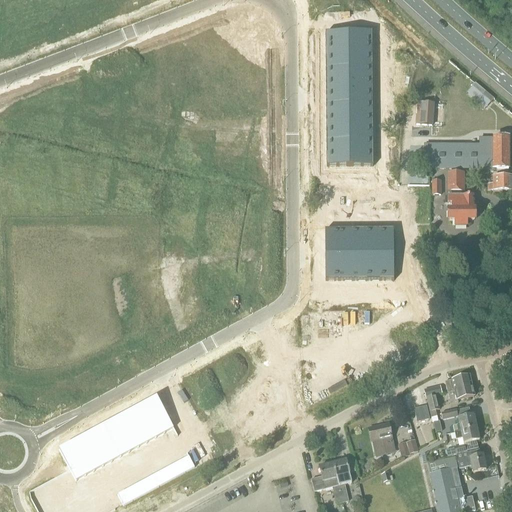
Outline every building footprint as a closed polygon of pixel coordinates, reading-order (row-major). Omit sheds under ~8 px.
[(349,33),(325,34),(325,47),(349,46),(349,33)] [(372,33),(349,33),(349,46),(372,46),(372,33)] [(349,46),(325,47),(326,59),(349,58),(349,46)] [(372,46),(349,46),(349,58),(372,58),(372,46)] [(349,58),(326,59),(326,71),(349,70),(349,58)] [(372,58),(349,58),(349,70),(372,70),(372,58)] [(349,70),(326,71),(326,83),(349,82),(349,70)] [(372,70),(349,70),(349,82),(372,82),(372,70)] [(349,82),(326,83),(326,95),(349,94),(349,82)] [(372,82),(349,82),(349,94),(372,94),(372,82)] [(475,84),(472,88),(491,103),(494,100),(475,84)] [(349,94),(326,95),(326,107),(349,106),(349,94)] [(372,94),(349,94),(349,106),(372,106),(372,94)] [(418,104),(416,125),(432,127),(434,105),(418,104)] [(349,106),(326,107),(326,119),(349,118),(349,106)] [(372,106),(349,106),(349,118),(373,118),(372,106)] [(349,118),(326,119),(326,131),(349,130),(349,118)] [(373,118),(349,118),(349,130),(373,130),(373,118)] [(349,130),(326,131),(326,143),(349,142),(349,130)] [(373,130),(349,130),(349,142),(373,142),(373,130)] [(480,146),(425,146),(425,170),(508,170),(508,139),(494,139),(480,139),(480,146)] [(349,142),(326,143),(326,155),(350,154),(349,142)] [(373,142),(349,142),(350,154),(373,154),(373,142)] [(350,154),(326,155),(326,167),(350,167),(350,154)] [(373,154),(350,154),(350,167),(373,167),(373,154)] [(466,227),(466,222),(475,222),(475,211),(473,211),(473,198),(471,198),(471,197),(465,197),(465,198),(462,198),(462,192),(463,192),(463,175),(448,175),(448,192),(448,194),(449,194),(450,198),(445,198),(445,205),(448,205),(448,207),(453,207),(453,212),(448,212),(449,222),(455,222),(455,227),(466,227)] [(511,178),(493,178),(493,186),(488,186),(488,191),(511,191),(511,178)] [(441,196),(441,180),(432,180),(432,196),(441,196)] [(339,230),(325,230),(325,256),(339,256),(339,230)] [(352,230),(339,230),(339,256),(353,256),(352,230)] [(366,230),(352,230),(353,256),(366,256),(366,230)] [(380,230),(366,230),(366,256),(380,256),(380,230)] [(393,230),(380,230),(380,256),(394,256),(393,230)] [(339,256),(325,256),(325,282),(339,282),(339,256)] [(353,256),(339,256),(339,282),(353,282),(353,256)] [(366,256),(353,256),(353,282),(367,282),(366,256)] [(380,256),(366,256),(367,282),(380,282),(380,256)] [(394,256),(380,256),(380,282),(394,281),(394,256)] [(297,309),(292,311),(309,349),(325,342),(337,369),(333,370),(340,387),(357,380),(367,375),(371,384),(388,376),(383,367),(379,369),(371,351),(354,358),(342,331),(361,322),(353,303),(338,310),(327,284),(293,299),(297,309)] [(447,393),(472,387),(469,377),(445,383),(447,393)] [(472,387),(447,393),(451,406),(458,404),(458,401),(474,397),(472,387)] [(440,388),(432,390),(434,396),(436,396),(442,394),(440,388)] [(440,410),(436,396),(434,396),(426,398),(429,413),(440,410)] [(156,399),(59,451),(76,482),(173,430),(156,399)] [(430,420),(426,407),(414,410),(417,423),(430,420)] [(456,411),(441,414),(443,421),(458,418),(456,411)] [(459,425),(453,427),(454,432),(476,428),(474,416),(458,420),(459,425)] [(389,425),(370,429),(375,452),(395,448),(393,438),(392,439),(389,425)] [(476,428),(454,432),(456,440),(462,439),(464,445),(479,441),(476,428)] [(410,455),(418,453),(414,441),(406,444),(397,446),(401,459),(410,456),(410,455)] [(455,454),(455,455),(466,452),(464,446),(454,448),(451,449),(453,455),(455,454)] [(469,453),(456,456),(459,470),(466,468),(472,467),(473,474),(486,471),(483,456),(471,459),(469,453)] [(189,458),(152,477),(158,488),(195,469),(189,458)] [(430,475),(438,511),(459,511),(455,490),(460,489),(459,482),(453,483),(451,471),(457,469),(455,458),(428,464),(430,475)] [(338,490),(345,489),(344,485),(351,484),(346,461),(332,465),(338,490)] [(335,498),(347,496),(345,489),(338,490),(332,465),(319,468),(321,478),(312,480),(315,493),(333,488),(335,498)] [(388,474),(381,475),(384,484),(390,482),(388,474)] [(348,502),(347,496),(335,498),(337,505),(348,502)] [(461,511),(475,511),(472,498),(459,501),(461,511)]
